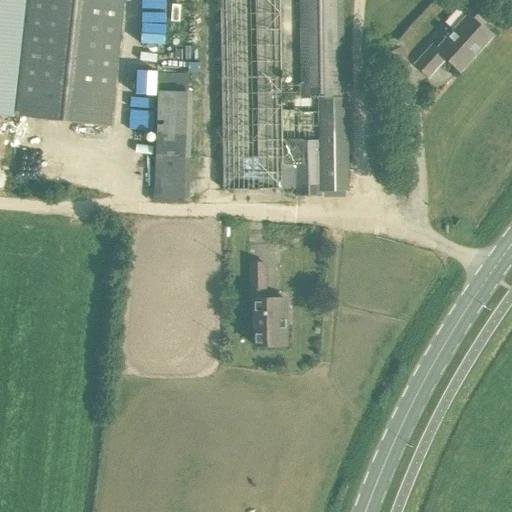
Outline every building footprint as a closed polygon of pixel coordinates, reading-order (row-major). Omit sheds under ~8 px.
[(28,0),(16,116),(110,126),(123,0),(28,0)] [(296,188),(296,196),(320,196),(320,191),(348,191),(347,99),(344,99),(342,0),(303,0),(305,99),(281,100),(279,0),(221,0),(223,190),(282,189),(282,188),(296,188)] [(414,63),(429,77),(445,58),(459,71),(491,36),(479,25),(490,14),(476,1),(465,13),(467,16),(437,49),(432,44),(414,63)] [(410,70),(401,48),(382,58),(392,80),(410,70)] [(155,165),(189,166),(189,157),(190,157),(192,92),(186,92),(187,74),(157,74),(155,165)] [(254,300),(255,346),(285,345),(285,299),(266,299),(265,264),(249,264),(250,300),(254,300)]
